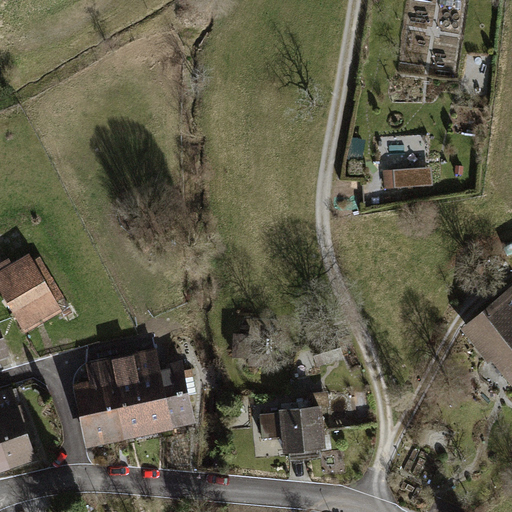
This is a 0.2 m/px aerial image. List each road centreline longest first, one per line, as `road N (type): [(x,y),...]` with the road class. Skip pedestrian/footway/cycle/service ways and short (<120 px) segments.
road 1 (track): [(363,506),(384,456),(386,414),(329,257),(323,217),(354,0)]
road 2 (residential): [(377,511),(293,493),(132,479),(52,482),(0,495)]
